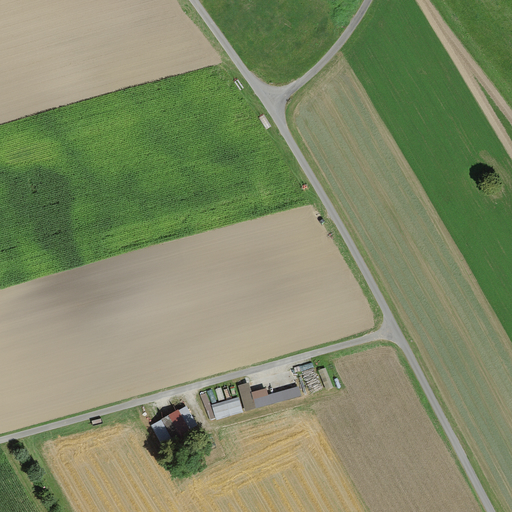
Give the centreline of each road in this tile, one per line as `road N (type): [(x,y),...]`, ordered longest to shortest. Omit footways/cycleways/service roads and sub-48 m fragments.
road 1 (track): [(394,330),(0,440)]
road 2 (track): [(193,0),(270,104),(346,229),(394,330)]
road 3 (track): [(394,330),(492,511)]
road 4 (track): [(270,104),(317,73),(370,0)]
